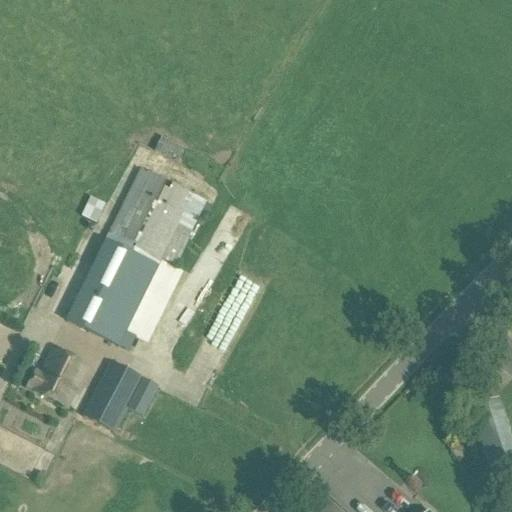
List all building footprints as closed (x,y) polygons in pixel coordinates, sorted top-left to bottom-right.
[(161,140),(154,154),(177,165),(184,150),(161,140)] [(140,171),(104,244),(157,270),(161,262),(175,234),(193,197),(140,171)] [(175,234),(161,262),(176,269),(190,241),(207,205),(193,197),(175,234)] [(104,244),(65,323),(118,349),(127,354),(135,338),(126,333),(142,300),(157,270),(104,244)] [(234,272),(191,355),(212,366),(255,282),(234,272)] [(511,318),(499,332),(511,344),(511,318)] [(35,373),(26,391),(67,411),(87,370),(52,353),(41,376),(35,373)] [(110,364),(82,419),(116,437),(129,412),(144,382),(110,364)] [(144,382),(129,412),(143,419),(158,389),(144,382)] [(406,425),(413,417),(402,407),(394,415),(406,425)] [(487,454),(503,449),(491,412),(475,418),(487,454)] [(405,442),(421,427),(414,419),(397,434),(405,442)]
